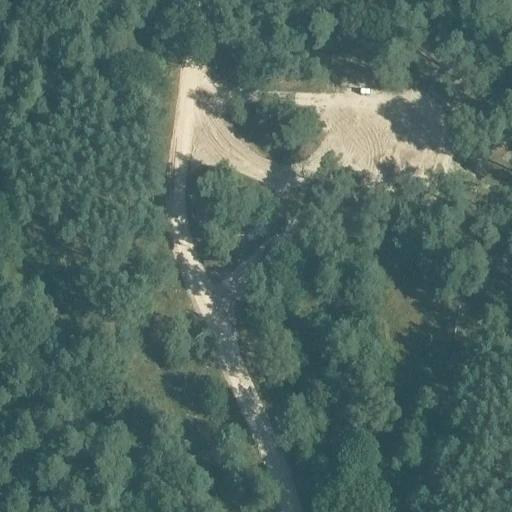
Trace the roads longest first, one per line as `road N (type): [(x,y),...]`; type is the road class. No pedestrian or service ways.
road 1 (track): [(208,0),(182,105),(178,244),(272,449),(290,511)]
road 2 (track): [(511,278),(481,329),(410,511)]
